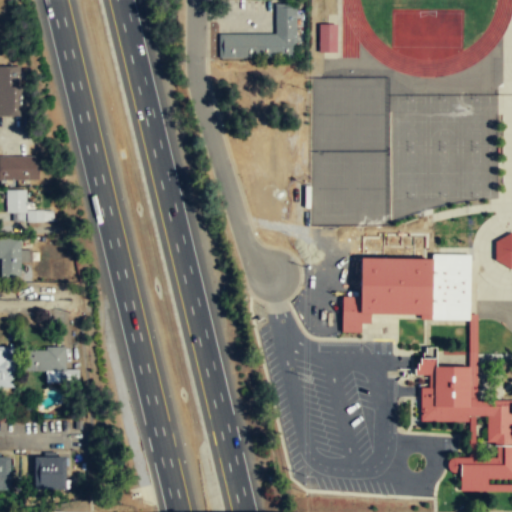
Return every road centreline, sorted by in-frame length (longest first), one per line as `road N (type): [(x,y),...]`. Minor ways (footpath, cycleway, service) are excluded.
road 1 (motorway): [(242,511),(119,0)]
road 2 (motorway): [(53,0),(176,511)]
road 3 (residential): [(193,0),(202,107),(245,241),(268,275)]
